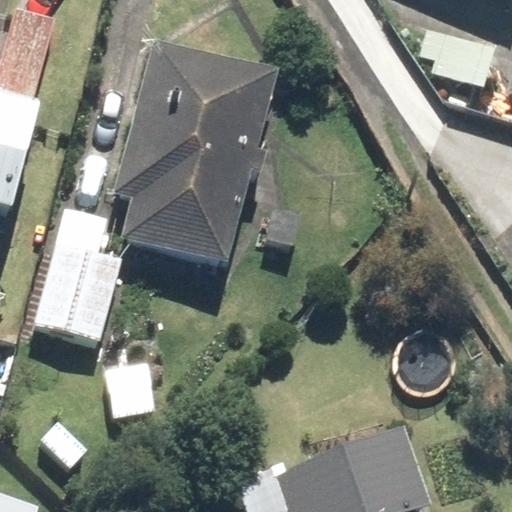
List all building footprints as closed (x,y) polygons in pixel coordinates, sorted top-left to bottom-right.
[(511,0),(467,0),(511,13),(511,0)] [(0,233),(53,44),(0,28),(0,233)] [(268,88),(148,56),(107,209),(126,214),(115,257),(216,283),(268,88)] [(300,226),(250,213),(239,255),(289,267),(300,226)] [(92,360),(115,267),(52,252),(29,345),(92,360)] [(419,511),(402,454),(280,492),(277,481),(227,496),(231,511),(419,511)]
